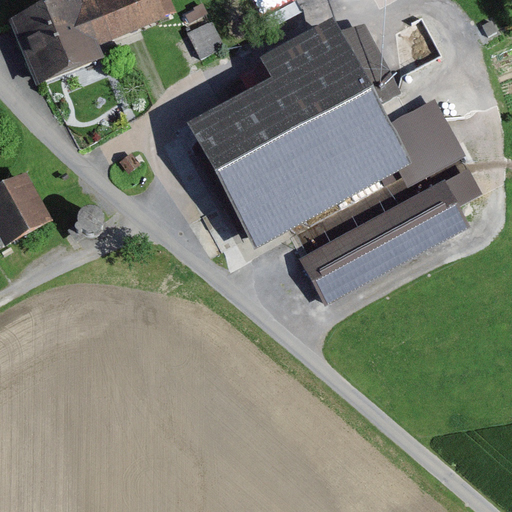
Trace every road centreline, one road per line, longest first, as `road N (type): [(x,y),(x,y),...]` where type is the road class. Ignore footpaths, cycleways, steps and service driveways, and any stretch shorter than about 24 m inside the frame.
road 1 (unclassified): [(0,84),(78,164),(486,511)]
road 2 (track): [(0,300),(151,224)]
